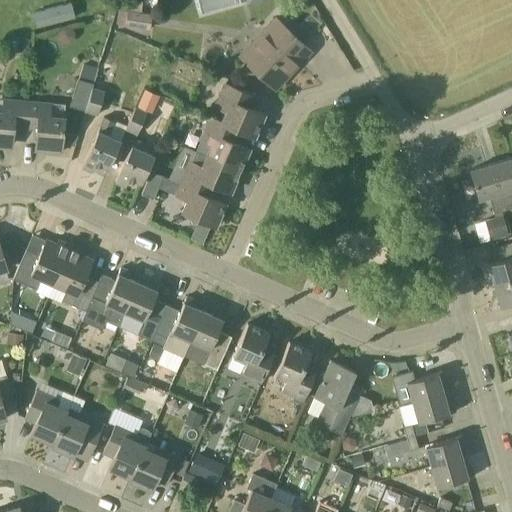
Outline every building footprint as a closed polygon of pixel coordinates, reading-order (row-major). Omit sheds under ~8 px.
[(71,3),(32,13),(36,28),(75,18),(71,3)] [(152,13),(128,9),(126,26),(150,30),(152,13)] [(303,44),(275,19),(240,57),(275,89),(299,63),(291,57),(303,44)] [(78,79),(77,79),(69,106),(85,111),(92,88),(98,68),(83,64),(78,79)] [(240,129),(239,131),(254,137),(264,115),(249,108),(254,97),(225,84),(215,106),(226,111),(222,121),(240,129)] [(102,92),(92,88),(85,111),(96,114),(102,92)] [(144,90),(137,107),(151,113),(158,96),(144,90)] [(27,101),(24,101),(3,99),(2,111),(0,110),(0,146),(1,147),(2,144),(11,145),(13,126),(25,128),(27,101)] [(27,101),(25,128),(37,129),(35,147),(44,148),(44,151),(61,152),(63,116),(49,115),(50,103),(27,101)] [(137,135),(146,112),(135,107),(127,127),(125,130),(137,135)] [(239,131),(240,129),(222,121),(210,116),(195,151),(239,170),(249,149),(234,143),(239,131)] [(108,169),(120,141),(108,135),(114,121),(103,117),(81,167),(92,172),(95,164),(108,169)] [(153,155),(142,149),(144,143),(134,138),(115,182),(125,187),(129,178),(141,184),(153,155)] [(181,185),(210,198),(215,186),(230,192),(239,170),(195,151),(190,162),(181,185)] [(511,159),(511,158),(490,164),(504,210),(511,207),(511,200),(509,190),(511,189),(511,159)] [(490,164),(469,170),(477,199),(488,196),(493,213),(504,210),(490,164)] [(153,199),(158,187),(162,177),(150,172),(141,194),(153,199)] [(210,198),(181,185),(176,195),(176,196),(187,200),(182,212),(215,226),(225,204),(210,198)] [(503,215),(485,220),(490,240),(509,235),(503,215)] [(202,243),(207,234),(195,229),(191,238),(202,243)] [(41,279),(53,284),(71,245),(59,240),(57,244),(45,240),(37,259),(35,258),(24,253),(13,279),(31,288),(36,290),(41,279)] [(511,280),(511,242),(496,246),(501,260),(488,264),(494,285),(511,280)] [(77,308),(84,311),(88,303),(96,285),(87,281),(84,280),(83,279),(85,276),(92,260),(81,255),(83,251),(71,245),(53,284),(65,290),(60,301),(74,307),(77,308)] [(84,311),(106,321),(117,325),(132,292),(136,282),(128,278),(131,272),(120,267),(115,280),(101,274),(96,285),(88,303),(84,311)] [(150,341),(166,305),(153,299),(159,285),(149,280),(146,286),(136,282),(132,292),(117,325),(118,326),(137,335),(150,341)] [(511,280),(494,285),(500,307),(511,303),(511,280)] [(157,361),(164,347),(183,355),(190,340),(202,311),(194,307),(195,304),(197,301),(186,296),(180,311),(166,305),(150,341),(154,342),(147,356),(157,361)] [(196,343),(209,349),(206,356),(203,363),(217,370),(231,337),(218,331),(225,314),(215,309),(212,315),(209,314),(202,311),(190,340),(196,343)] [(36,322),(24,316),(18,327),(31,333),(36,322)] [(269,333),(247,323),(233,356),(245,361),(240,371),(261,381),(273,356),(261,351),(269,333)] [(23,334),(9,332),(7,345),(21,347),(23,334)] [(314,374),(307,370),(303,369),(311,351),(289,342),(275,374),(286,379),(281,390),(303,400),(314,374)] [(65,371),(78,377),(86,359),(73,353),(58,347),(54,357),(68,363),(65,371)] [(125,359),(120,371),(133,377),(138,365),(125,359)] [(362,387),(354,383),(350,382),(355,371),(330,360),(315,398),(326,403),(317,424),(342,435),(362,387)] [(440,384),(446,382),(443,371),(413,379),(411,371),(398,375),(401,383),(406,382),(412,402),(443,393),(440,384)] [(0,419),(7,418),(2,403),(14,399),(6,373),(0,374),(0,419)] [(144,383),(132,378),(129,376),(123,387),(139,394),(144,383)] [(69,405),(58,400),(36,390),(24,418),(35,423),(30,433),(50,442),(51,443),(52,443),(69,405)] [(443,393),(412,402),(418,422),(455,412),(452,401),(445,402),(443,393)] [(52,443),(51,443),(50,446),(72,455),(77,445),(88,450),(100,422),(79,413),(80,409),(69,405),(52,443)] [(197,429),(203,415),(189,409),(183,423),(197,429)] [(406,438),(415,436),(411,424),(403,426),(406,438)] [(152,431),(141,426),(137,435),(115,425),(102,452),(113,457),(109,468),(130,477),(130,476),(131,476),(143,448),(144,448),(145,445),(146,442),(152,431)] [(242,444),(252,450),(258,439),(248,433),(242,444)] [(462,435),(425,445),(431,466),(461,457),(458,448),(465,446),(462,435)] [(342,440),(342,448),(349,451),(356,447),(355,439),(348,436),(342,440)] [(415,436),(406,438),(410,450),(418,448),(415,436)] [(178,457),(156,447),(146,442),(145,445),(144,448),(143,448),(131,476),(130,476),(130,477),(129,480),(151,490),(155,479),(166,484),(172,472),(178,457)] [(353,469),(364,466),(361,453),(350,456),(353,469)] [(302,465),(317,471),(321,462),(306,455),(302,465)] [(178,457),(172,472),(183,477),(184,473),(185,471),(189,462),(178,457)] [(444,484),(474,476),(470,465),(464,467),(461,457),(431,466),(437,486),(444,484)] [(224,465),(210,459),(203,476),(216,482),(224,465)] [(352,474),(338,468),(333,480),(347,486),(352,474)] [(197,479),(184,473),(183,477),(180,483),(193,488),(197,479)] [(277,484),(252,473),(246,488),(250,490),(244,504),(233,499),(227,511),(264,511),(271,497),(275,486),(276,486),(277,484)] [(404,496),(400,506),(407,509),(411,499),(404,496)] [(287,511),(290,506),(271,497),(264,511),(287,511)] [(440,497),(436,505),(448,510),(451,502),(440,497)] [(433,511),(434,509),(420,503),(415,511),(433,511)]
